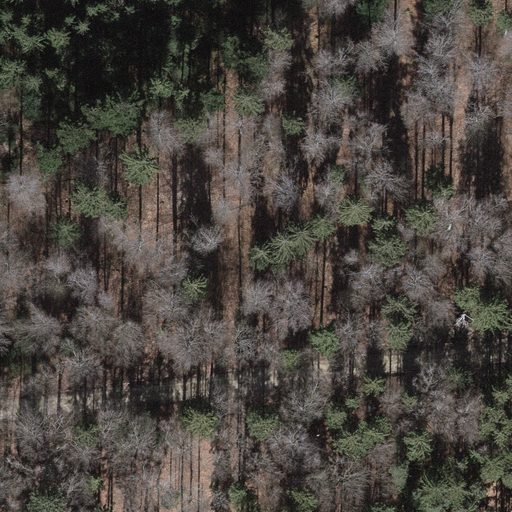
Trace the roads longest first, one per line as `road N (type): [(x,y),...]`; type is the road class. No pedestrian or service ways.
road 1 (track): [(511,96),(0,291)]
road 2 (track): [(511,351),(0,407)]
